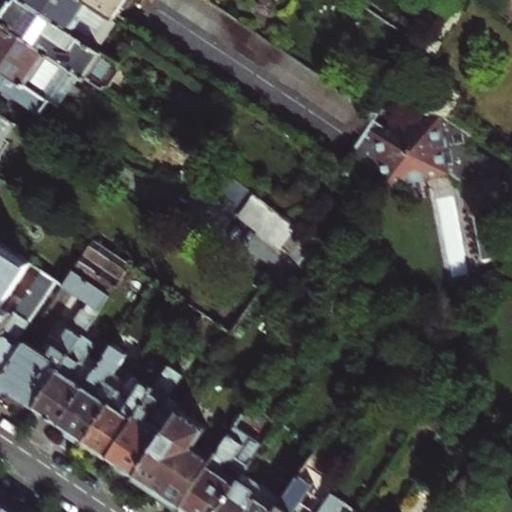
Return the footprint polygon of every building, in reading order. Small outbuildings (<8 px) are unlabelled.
[(90,45),(23,0),(11,0),(7,6),(0,16),(0,21),(70,69),(102,90),(120,65),(103,53),(90,45)] [(23,0),(90,45),(113,11),(96,0),(23,0)] [(96,0),(113,11),(121,16),(128,5),(132,8),(135,3),(137,0),(159,0),(361,137),(372,121),(376,116),(204,0),(96,0)] [(121,16),(113,11),(90,45),(103,53),(126,19),(121,16)] [(0,69),(48,102),(70,69),(0,21),(0,69)] [(0,69),(0,86),(40,114),(48,102),(0,69)] [(385,130),(372,121),(361,137),(349,155),(388,183),(400,180),(401,184),(421,181),(421,177),(442,174),(463,187),(476,214),(501,201),(488,176),(455,152),(467,135),(438,116),(433,123),(385,130)] [(0,143),(0,144),(2,142),(13,126),(0,117),(0,143)] [(198,156),(184,176),(279,249),(325,293),(337,275),(296,234),(296,232),(198,156)] [(99,278),(113,257),(92,243),(62,288),(75,297),(82,287),(99,278)] [(0,335),(41,274),(0,246),(0,335)] [(38,353),(37,352),(10,393),(25,403),(34,409),(82,338),(130,268),(113,257),(99,278),(82,287),(75,297),(88,305),(84,311),(81,312),(62,341),(51,334),(38,353)] [(41,274),(0,335),(0,380),(23,346),(17,341),(55,284),(41,274)] [(95,346),(82,338),(34,409),(48,418),(60,426),(94,375),(81,366),(87,358),(95,346)] [(0,386),(4,389),(10,393),(37,352),(25,343),(23,346),(0,380),(0,386)] [(94,375),(60,426),(72,434),(84,443),(118,391),(105,382),(109,375),(112,377),(126,356),(112,347),(108,353),(94,375)] [(81,366),(94,375),(108,353),(102,349),(94,362),(87,358),(81,366)] [(177,356),(169,369),(175,373),(183,360),(177,356)] [(169,369),(162,379),(108,459),(121,467),(135,477),(175,416),(158,404),(159,402),(166,400),(181,377),(175,373),(169,369)] [(118,391),(84,443),(95,450),(108,459),(162,379),(150,372),(142,385),(128,376),(118,391)] [(175,416),(179,411),(180,410),(166,400),(159,402),(158,404),(175,416)] [(206,430),(179,411),(175,416),(135,477),(156,491),(181,507),(212,462),(198,452),(207,440),(202,437),(206,430)] [(220,449),(212,462),(181,507),(187,511),(217,511),(238,481),(246,469),(234,460),(249,438),(234,428),(220,449)] [(220,449),(207,440),(198,452),(212,462),(220,449)] [(312,457),(304,469),(308,472),(316,460),(312,457)] [(282,502),(275,511),(308,511),(299,505),(317,478),(308,472),(304,469),(282,502)] [(238,481),(217,511),(275,511),(282,502),(258,486),(254,492),(238,481)] [(320,511),(338,511),(343,506),(330,497),(320,511)]
